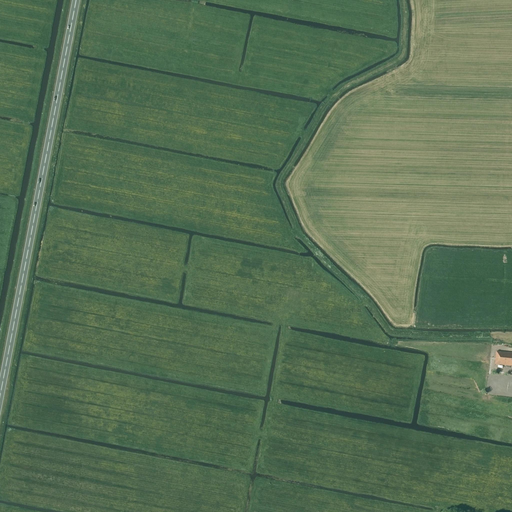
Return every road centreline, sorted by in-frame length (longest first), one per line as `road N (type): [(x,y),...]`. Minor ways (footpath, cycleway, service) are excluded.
road 1 (track): [(511,334),(393,333),(304,239),(279,186),(332,97),(402,54),(403,0)]
road 2 (trunk): [(0,398),(76,0)]
